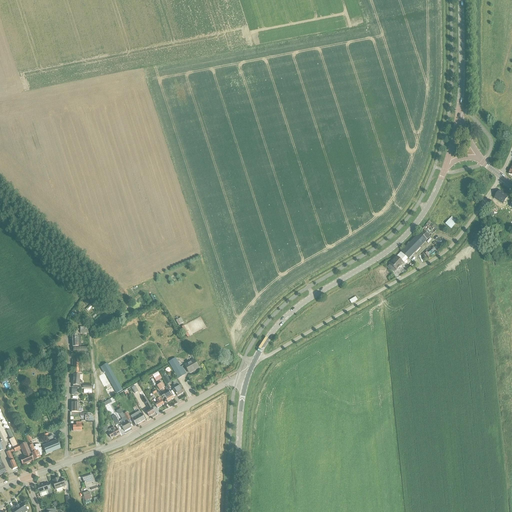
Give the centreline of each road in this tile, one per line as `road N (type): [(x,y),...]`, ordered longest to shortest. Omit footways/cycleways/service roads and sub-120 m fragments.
road 1 (unclassified): [(253,361),(441,254),(500,176)]
road 2 (tertiary): [(253,361),(297,306),(415,225),(447,161)]
road 3 (tertiary): [(27,477),(124,441),(246,380)]
road 4 (tertiary): [(234,511),(246,380)]
